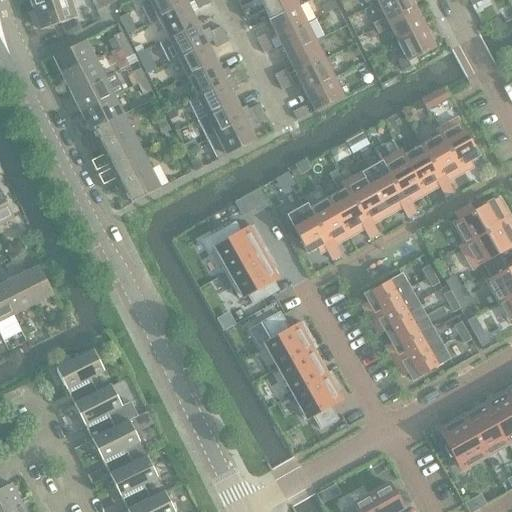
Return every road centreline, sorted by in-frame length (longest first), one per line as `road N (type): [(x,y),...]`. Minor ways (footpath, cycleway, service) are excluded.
road 1 (tertiary): [(242,510),(0,30)]
road 2 (residential): [(242,510),(386,430)]
road 3 (residential): [(307,290),(386,430)]
road 4 (residential): [(386,430),(511,360)]
road 5 (residential): [(287,122),(227,0)]
road 6 (residential): [(511,119),(451,0)]
